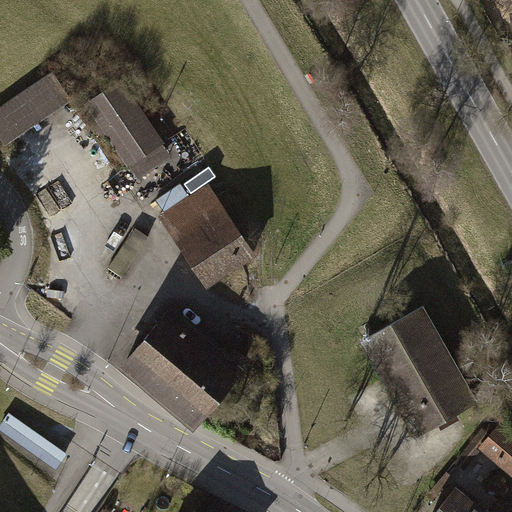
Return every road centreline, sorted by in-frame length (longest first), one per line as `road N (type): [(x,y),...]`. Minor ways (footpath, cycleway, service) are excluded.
road 1 (tertiary): [(299,511),(0,339)]
road 2 (secondary): [(511,171),(415,0)]
